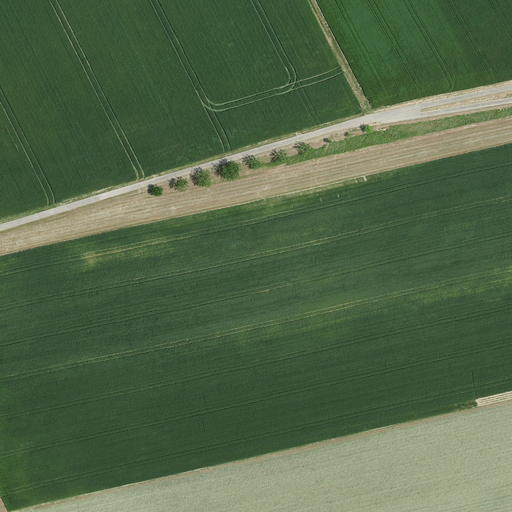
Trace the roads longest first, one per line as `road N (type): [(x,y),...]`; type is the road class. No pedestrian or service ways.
road 1 (track): [(511,87),(334,128),(0,228)]
road 2 (track): [(364,121),(511,100)]
